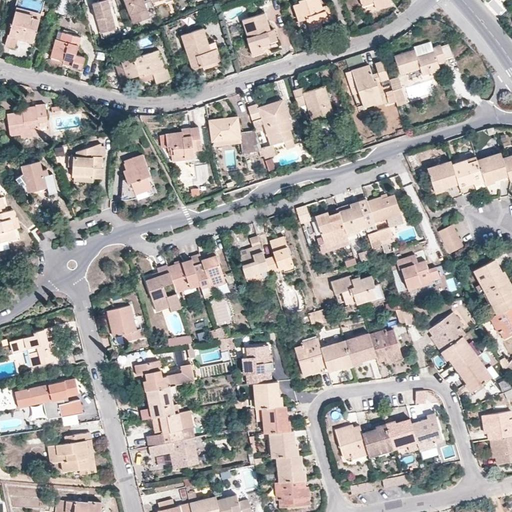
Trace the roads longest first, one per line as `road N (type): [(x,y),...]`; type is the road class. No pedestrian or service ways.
road 1 (residential): [(431,0),(379,37),(164,106),(0,71)]
road 2 (residential): [(478,490),(439,386),(333,394),(319,403),(313,424),(339,511)]
road 3 (residential): [(117,238),(156,246),(385,170),(399,147)]
road 4 (residential): [(117,238),(399,147)]
road 5 (residential): [(135,511),(72,263)]
